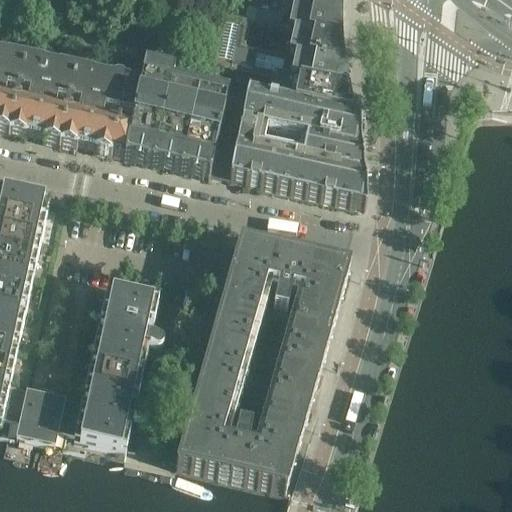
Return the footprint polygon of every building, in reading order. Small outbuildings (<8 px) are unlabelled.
[(271,8),(273,1),(266,0),(262,0),(261,6),(271,8)] [(309,0),(309,1),(304,0),(298,0),(295,12),(297,13),(338,22),(339,20),(341,19),(342,10),(340,9),(341,0),(309,0)] [(255,27),(258,12),(247,10),(244,25),(251,27),(255,27)] [(340,34),(340,26),(338,24),(338,22),(297,13),(293,36),(298,37),(338,46),(338,35),(340,34)] [(341,74),(340,71),(294,61),(246,50),(251,27),(244,25),(218,19),(208,69),(298,89),(294,102),(282,99),(279,109),(353,125),(354,118),(349,117),(346,99),(343,85),(345,83),(343,75),(341,74)] [(339,59),(338,52),(338,46),(298,37),(294,61),(340,71),(340,70),(342,68),(341,59),(339,59)] [(4,106),(6,96),(18,98),(25,66),(0,60),(0,136),(10,138),(16,108),(4,106)] [(34,144),(50,72),(25,66),(18,98),(29,100),(27,111),(16,108),(10,138),(34,144)] [(55,117),(57,106),(68,109),(75,77),(50,72),(34,144),(43,145),(43,146),(59,150),(66,119),(55,117)] [(210,183),(227,102),(228,101),(171,88),(173,79),(143,73),(139,91),(133,122),(130,133),(124,164),(210,183)] [(85,155),(101,83),(75,77),(68,109),(80,111),(78,122),(66,119),(59,150),(76,154),(76,153),(85,155)] [(124,164),(130,133),(102,127),(104,115),(133,122),(139,91),(101,83),(85,155),(94,157),(93,157),(111,161),(124,164)] [(365,215),(364,205),(365,205),(364,192),(363,192),(362,185),(359,148),(358,135),(357,135),(357,125),(353,125),(279,109),(247,102),(246,106),(227,102),(210,183),(363,215),(365,215)] [(0,198),(0,276),(33,283),(49,209),(0,198)] [(239,251),(176,474),(285,498),(349,274),(348,274),(240,250),(239,251)] [(0,353),(17,357),(27,313),(33,283),(0,276),(0,353)] [(151,342),(153,330),(158,309),(106,298),(90,373),(142,384),(149,353),(157,355),(158,355),(160,354),(161,353),(162,352),(163,351),(163,350),(163,348),(163,347),(162,346),(161,344),(160,344),(159,344),(151,342)] [(9,393),(11,387),(17,357),(0,353),(0,431),(1,432),(2,425),(9,393)] [(135,415),(138,403),(142,384),(90,373),(82,409),(75,441),(73,448),(126,459),(133,426),(141,428),(142,428),(143,428),(144,427),(146,426),(146,425),(147,423),(147,422),(147,421),(147,420),(146,419),(145,418),(143,417),(135,415)] [(19,429),(26,397),(9,393),(2,425),(19,429)] [(35,448),(45,401),(26,397),(19,429),(16,444),(35,448)] [(58,437),(65,405),(45,401),(35,448),(55,452),(58,437)] [(75,441),(82,409),(65,405),(58,437),(75,441)]
